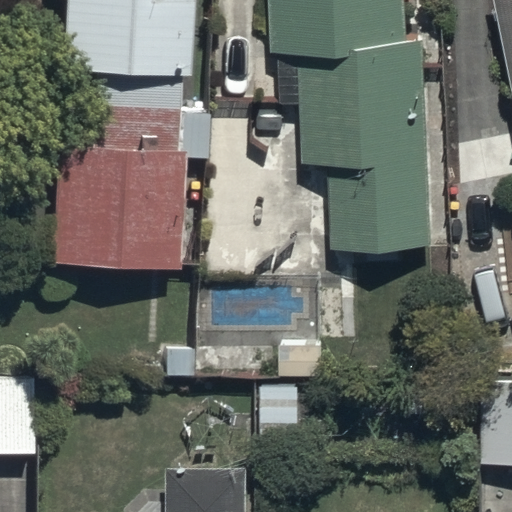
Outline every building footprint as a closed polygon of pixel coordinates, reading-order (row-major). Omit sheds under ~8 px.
[(71,0),(62,271),(185,275),(194,0),(71,0)] [(349,256),(436,251),(419,0),(272,0),(276,52),(312,49),(320,166),(343,164),(349,256)] [(511,0),(502,0),(511,49),(511,0)] [(476,454),(511,454),(511,372),(476,373),(476,454)] [(0,461),(32,461),(30,378),(0,378),(0,461)] [(299,382),(259,383),(260,432),(299,431),(299,382)] [(239,511),(240,448),(163,448),(163,511),(239,511)]
